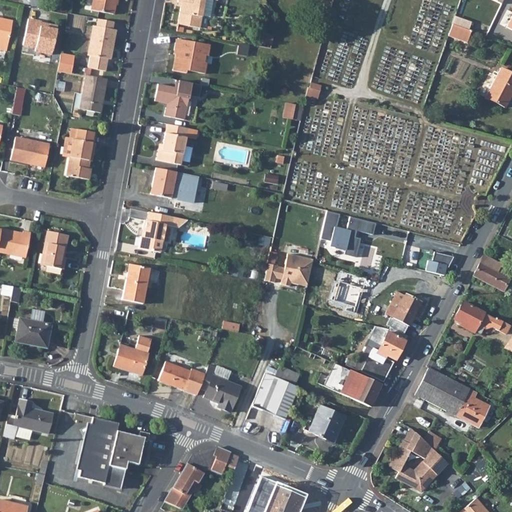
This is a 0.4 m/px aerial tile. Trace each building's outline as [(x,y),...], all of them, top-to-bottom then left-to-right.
[(92,0),(90,13),(113,17),(115,0),(92,0)] [(180,0),(182,0),(179,22),(201,26),(203,13),(205,0),(180,0)] [(212,0),(205,0),(203,13),(210,14),(212,0)] [(471,23),(454,17),(451,24),(468,30),(471,23)] [(0,52),(6,53),(12,23),(0,20),(0,52)] [(40,24),(27,22),(22,47),(35,50),(34,55),(50,59),(56,31),(46,29),(46,30),(40,29),(40,24)] [(96,29),(112,32),(113,25),(97,22),(96,29)] [(468,30),(451,24),(447,35),(467,42),(471,31),(468,30)] [(96,29),(93,29),(87,58),(90,58),(87,71),(105,74),(107,62),(110,62),(115,33),(112,32),(96,29)] [(188,69),(206,72),(207,62),(205,61),(207,54),(209,54),(211,43),(177,37),(174,51),(177,52),(180,53),(178,70),(188,71),(188,69)] [(57,66),(72,68),(73,59),(59,57),(57,66)] [(70,75),(72,68),(57,66),(56,73),(70,75)] [(511,91),(510,90),(511,85),(511,73),(501,68),(486,97),(504,107),(511,92),(511,91)] [(183,116),(190,80),(176,77),(174,84),(157,81),(153,98),(166,100),(166,102),(165,103),(164,104),(163,112),(183,116)] [(107,82),(85,78),(79,112),(100,116),(107,82)] [(317,100),(319,91),(309,88),(307,88),(305,97),(317,100)] [(285,114),(293,116),(295,102),(287,100),(285,114)] [(156,157),(180,162),(187,125),(165,121),(160,145),(158,145),(156,157)] [(69,160),(65,178),(88,182),(90,172),(88,172),(89,164),(88,164),(89,157),(93,158),(95,146),(94,146),(96,136),(72,132),(70,141),(72,142),(69,160)] [(48,147),(14,140),(9,163),(43,170),(48,147)] [(69,160),(72,142),(70,141),(67,141),(63,158),(69,160)] [(150,194),(172,198),(177,171),(155,167),(150,194)] [(266,180),(278,182),(280,175),(268,172),(266,180)] [(371,234),(373,223),(348,216),(345,228),(336,226),(339,214),(325,210),(318,238),(328,246),(343,251),(342,254),(354,257),(358,239),(353,237),(355,231),(371,234)] [(165,225),(170,227),(172,217),(147,212),(146,221),(143,220),(141,230),(143,230),(141,237),(139,237),(137,248),(159,253),(165,225)] [(20,237),(0,232),(0,255),(24,260),(29,237),(21,235),(20,237)] [(66,238),(46,234),(39,268),(62,273),(64,260),(60,260),(62,251),(64,251),(66,238)] [(407,246),(403,266),(449,275),(453,255),(407,246)] [(312,260),(287,254),(284,269),(281,280),(280,285),(289,287),(290,283),(290,279),(298,281),(297,285),(306,287),(311,263),(312,260)] [(501,264),(483,255),(472,275),(490,284),(497,271),(501,264)] [(126,281),(122,301),(143,305),(147,282),(150,271),(150,270),(126,265),(123,281),(126,281)] [(277,267),(268,265),(264,281),(274,283),(275,279),(277,268),(277,267)] [(281,280),(284,269),(277,268),(275,279),(281,280)] [(159,273),(150,271),(147,282),(157,284),(159,273)] [(501,290),(508,277),(497,271),(490,284),(501,290)] [(387,326),(391,328),(389,328),(388,330),(404,334),(421,302),(406,294),(394,319),(391,318),(387,326)] [(462,301),(454,318),(465,324),(463,326),(473,331),(478,322),(484,325),(489,324),(497,328),(505,332),(510,323),(501,319),(495,315),(494,317),(462,301)] [(31,309),(29,320),(41,322),(42,311),(31,309)] [(20,318),(15,342),(47,348),(52,324),(41,322),(29,320),(20,318)] [(238,326),(222,323),(221,330),(225,330),(237,333),(238,326)] [(372,350),(365,364),(348,357),(346,365),(383,381),(408,335),(404,334),(388,330),(375,327),(365,346),(372,350)] [(134,349),(120,344),(113,366),(141,375),(149,354),(147,353),(151,340),(139,336),(134,349)] [(439,372),(442,365),(429,359),(425,366),(428,367),(439,372)] [(192,371),(166,361),(159,380),(184,390),(192,371)] [(345,368),(331,361),(328,368),(331,370),(324,386),(369,407),(379,384),(345,368)] [(214,376),(218,368),(210,365),(201,388),(207,390),(205,397),(223,404),(221,408),(231,412),(241,386),(214,376)] [(299,373),(279,365),(274,377),(293,386),(299,373)] [(439,372),(428,367),(414,394),(456,415),(469,387),(439,372)] [(258,408),(272,376),(265,373),(251,405),(258,408)] [(258,408),(284,419),(287,414),(297,387),(293,386),(274,377),(272,376),(258,408)] [(476,391),(469,387),(456,415),(477,426),(488,405),(472,398),(476,391)] [(19,399),(13,425),(47,434),(51,414),(30,408),(25,407),(27,401),(19,399)] [(311,423),(307,421),(303,429),(333,442),(344,417),(319,406),(311,423)] [(104,482),(120,486),(125,467),(126,460),(137,462),(142,439),(147,440),(149,431),(140,428),(138,435),(116,430),(117,421),(92,416),(78,474),(104,480),(104,482)] [(447,462),(410,428),(404,439),(402,438),(388,465),(398,470),(394,476),(420,490),(447,462)] [(441,438),(429,430),(424,438),(436,446),(441,438)] [(335,446),(319,437),(316,441),(307,436),(303,443),(329,457),(335,446)] [(193,454),(165,501),(181,508),(192,490),(195,492),(201,482),(198,480),(205,467),(209,466),(211,467),(211,468),(222,473),(225,464),(234,467),(238,456),(239,456),(216,446),(193,454)] [(234,467),(232,471),(242,475),(248,461),(238,456),(234,467)] [(42,481),(44,473),(36,471),(35,481),(42,483),(42,481)] [(263,511),(296,511),(303,496),(274,485),(263,511)] [(25,511),(27,504),(0,497),(0,511),(25,511)] [(487,511),(475,498),(458,511),(487,511)]
